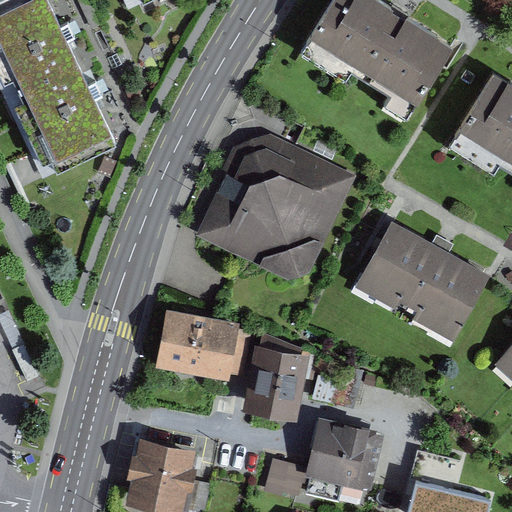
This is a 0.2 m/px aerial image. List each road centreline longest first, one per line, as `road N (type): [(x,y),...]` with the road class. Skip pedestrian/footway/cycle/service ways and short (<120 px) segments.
road 1 (secondary): [(64,511),(153,197),(258,0)]
road 2 (unknown): [(69,0),(138,144),(64,333)]
